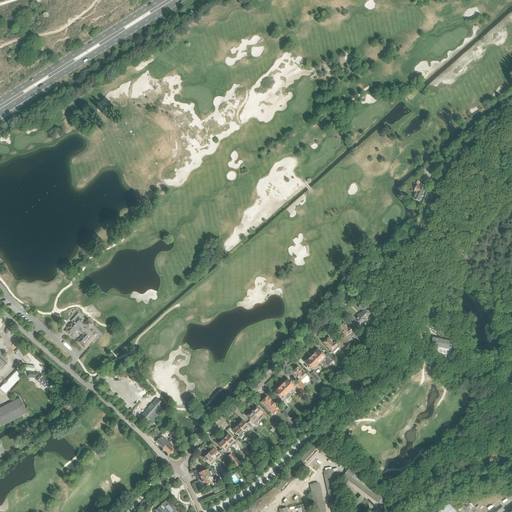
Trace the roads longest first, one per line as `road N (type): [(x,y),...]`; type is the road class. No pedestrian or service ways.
road 1 (residential): [(511,108),(444,168),(416,232),(175,467)]
road 2 (primary): [(0,114),(182,0)]
road 3 (primary): [(162,0),(0,102)]
road 4 (residential): [(175,467),(67,367)]
